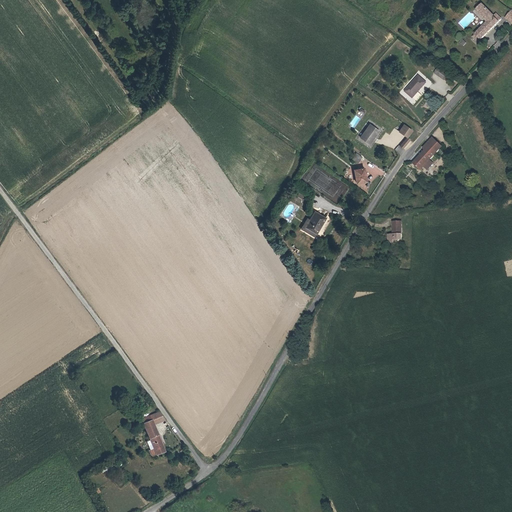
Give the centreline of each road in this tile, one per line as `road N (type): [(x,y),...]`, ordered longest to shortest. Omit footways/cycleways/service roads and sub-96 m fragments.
road 1 (unclassified): [(511,37),(364,214),(258,404),(208,472)]
road 2 (unclassified): [(0,189),(208,472)]
